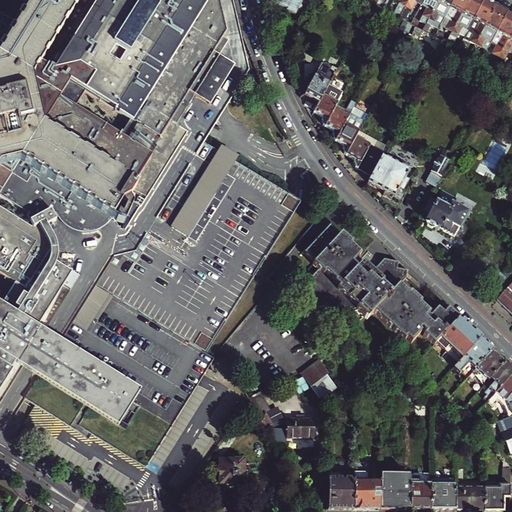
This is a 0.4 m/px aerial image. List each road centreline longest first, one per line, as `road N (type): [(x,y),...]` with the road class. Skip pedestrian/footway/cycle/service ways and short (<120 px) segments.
road 1 (residential): [(250,0),(275,78),(327,169),(511,349)]
road 2 (unknown): [(56,320),(173,375),(184,362),(181,349),(104,306)]
road 3 (unknown): [(268,211),(202,317),(164,306)]
road 4 (unknown): [(140,222),(124,245),(93,260),(56,320)]
